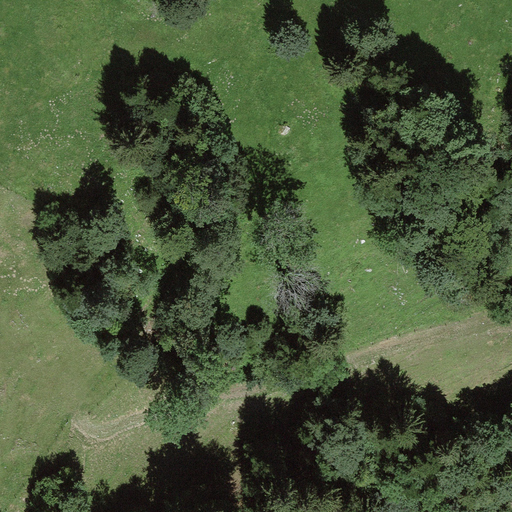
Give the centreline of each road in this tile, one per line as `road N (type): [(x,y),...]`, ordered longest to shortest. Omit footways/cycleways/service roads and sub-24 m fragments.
road 1 (track): [(511,315),(86,437),(80,413),(237,212)]
road 2 (track): [(364,511),(424,472),(511,438)]
